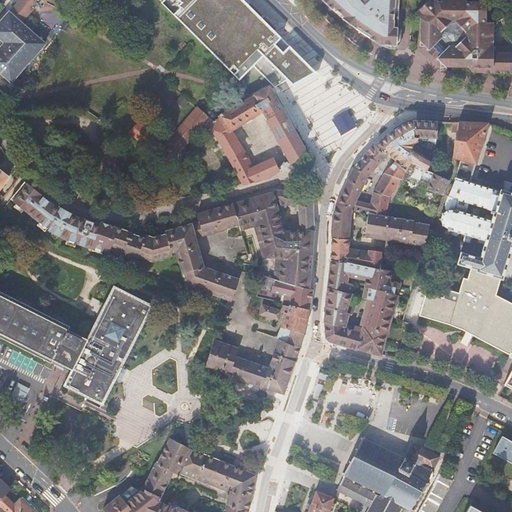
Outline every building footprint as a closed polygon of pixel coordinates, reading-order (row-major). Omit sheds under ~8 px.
[(18,0),(8,12),(21,23),(40,0),(42,0),(43,1),(44,0),(18,0)] [(244,0),(161,0),(160,2),(238,82),(254,66),(274,87),(288,79),(292,83),(313,71),(309,66),(289,46),(280,37),(244,0)] [(323,0),(327,4),(328,5),(329,4),(332,7),(331,8),(332,7),(342,16),(342,17),(343,19),(352,25),(358,30),(360,31),(362,29),(370,35),(369,37),(376,41),(379,43),(382,43),(394,44),(397,40),(398,27),(399,9),(399,0),(323,0)] [(425,45),(427,47),(429,49),(432,46),(440,54),(437,57),(438,58),(440,61),(440,66),(442,66),(468,66),(473,71),(511,71),(511,51),(493,51),(493,21),(486,21),(486,0),(484,0),(427,0),(415,12),(420,17),(420,45),(425,45)] [(21,23),(8,12),(0,21),(0,73),(11,83),(45,44),(21,23)] [(306,54),(309,51),(301,42),(298,45),(306,54)] [(294,161),(304,149),(268,87),(218,117),(219,118),(208,125),(242,185),(269,176),(278,170),(275,163),(273,159),(267,162),(252,168),(245,154),(231,132),(264,111),(268,118),(267,119),(291,163),(294,161)] [(275,91),(272,93),(279,106),(280,108),(284,106),(275,91)] [(197,108),(166,142),(177,152),(208,118),(197,108)] [(342,134),(357,125),(349,110),(333,119),(342,134)] [(121,125),(153,155),(165,142),(133,111),(121,125)] [(374,145),(386,156),(388,154),(394,160),(393,161),(392,163),(404,170),(405,170),(409,161),(425,169),(426,170),(426,169),(431,160),(421,155),(412,148),(412,143),(415,141),(418,140),(416,136),(435,138),(436,121),(417,120),(413,120),(404,123),(394,129),(385,135),(382,138),(374,145)] [(511,303),(495,295),(499,278),(500,278),(502,279),(502,278),(503,279),(503,276),(505,267),(506,267),(507,265),(506,265),(508,256),(509,256),(510,254),(509,254),(511,245),(511,244),(511,192),(510,192),(509,191),(508,192),(502,190),(502,189),(500,189),(499,189),(499,190),(470,182),(487,123),(457,121),(456,135),(455,135),(452,156),(461,159),(456,177),(455,177),(447,197),(448,197),(446,201),(445,203),(445,206),(445,210),(444,211),(442,213),(441,212),(440,213),(442,214),(441,216),(441,218),(439,218),(440,220),(441,220),(442,221),(442,223),(441,224),(442,225),(443,225),(444,225),(445,226),(447,228),(447,229),(448,229),(449,228),(450,229),(450,230),(450,231),(451,231),(451,233),(451,234),(456,236),(457,235),(458,233),(458,234),(459,232),(464,233),(463,235),(464,235),(463,239),(463,241),(468,242),(470,241),(471,237),(472,238),(473,236),(477,237),(477,239),(478,239),(478,241),(478,242),(482,243),(484,242),(483,246),(482,246),(482,248),(480,258),(462,253),(463,252),(461,252),(460,252),(459,253),(460,254),(458,261),(457,261),(457,263),(459,264),(459,263),(470,267),(467,279),(463,277),(456,301),(426,292),(419,315),(448,324),(461,329),(510,355),(511,353),(511,354),(511,369),(504,385),(511,389),(511,303)] [(346,181),(337,203),(353,209),(359,211),(369,213),(385,215),(389,197),(395,187),(399,179),(400,178),(401,178),(404,170),(392,163),(384,172),(372,192),(370,203),(357,200),(368,176),(386,156),(374,145),(353,167),(346,181)] [(0,188),(8,178),(0,171),(0,188)] [(435,174),(429,189),(441,194),(447,179),(435,174)] [(20,207),(35,218),(48,201),(42,196),(40,195),(35,190),(34,189),(27,183),(24,181),(10,198),(13,201),(11,204),(18,210),(20,207)] [(242,228),(242,230),(254,226),(263,256),(261,275),(275,279),(296,285),(310,289),(310,288),(311,271),(312,267),(312,263),(312,261),(312,251),(313,249),(313,246),(313,205),(311,202),(296,196),(280,190),(234,203),(239,221),(240,221),(242,228)] [(48,201),(35,218),(39,222),(36,225),(44,231),(48,229),(66,240),(77,216),(73,215),(73,214),(71,213),(60,207),(59,206),(58,208),(55,206),(51,203),(48,201)] [(118,227),(111,246),(124,251),(123,254),(137,260),(138,256),(153,261),(170,257),(172,256),(172,253),(176,252),(178,258),(185,284),(232,301),(240,279),(204,266),(203,264),(196,238),(200,236),(203,236),(224,229),(225,229),(239,225),(238,221),(239,221),(234,203),(197,213),(199,221),(196,222),(165,231),(166,234),(153,237),(145,234),(144,238),(131,234),(132,232),(118,227)] [(332,239),(331,260),(347,262),(380,269),(382,252),(367,251),(348,249),(351,214),(353,209),(337,203),(334,214),(331,239),(332,239)] [(428,226),(413,223),(413,220),(385,215),(369,213),(365,237),(409,244),(425,247),(428,226)] [(77,216),(66,240),(65,243),(74,246),(76,243),(92,248),(103,221),(102,222),(100,221),(99,224),(88,220),(77,216)] [(105,221),(103,221),(92,248),(92,250),(101,254),(103,250),(109,252),(118,227),(110,225),(110,223),(105,221)] [(393,272),(380,269),(347,262),(331,260),(328,287),(325,321),(326,338),(329,341),(333,342),(335,343),(335,344),(354,349),(357,350),(357,349),(369,353),(380,356),(396,295),(399,284),(391,282),(393,272)] [(261,275),(256,296),(284,303),(283,304),(284,305),(286,300),(281,299),(283,294),(293,297),(292,304),(309,309),(311,299),(312,289),(310,288),(310,289),(296,285),(275,279),(261,275)] [(0,337),(51,363),(53,358),(63,363),(72,368),(63,385),(102,404),(114,380),(119,371),(121,367),(152,305),(113,285),(86,339),(68,330),(70,326),(0,290),(0,337)] [(282,311),(282,309),(263,304),(260,314),(279,320),(282,311)] [(282,311),(285,312),(281,327),(291,330),(304,334),(306,322),(309,309),(292,304),(291,306),(289,306),(284,305),(283,304),(282,309),(282,311)] [(304,334),(281,327),(277,338),(279,339),(288,342),(301,346),(304,334)] [(240,347),(214,339),(204,367),(230,375),(235,377),(235,378),(262,388),(263,386),(284,394),(296,361),(301,346),(288,342),(279,339),(274,353),(270,367),(242,358),(237,356),(240,347)] [(363,437),(361,436),(360,438),(361,439),(357,448),(355,447),(354,449),(356,450),(353,456),(350,460),(349,459),(347,462),(349,463),(344,471),(343,471),(341,474),(342,475),(341,477),(342,478),(336,488),(369,507),(366,511),(397,511),(400,507),(407,511),(406,511),(407,511),(408,511),(409,511),(410,511),(409,511),(416,497),(418,498),(416,497),(424,482),(426,483),(425,482),(430,472),(432,473),(432,472),(430,471),(437,457),(409,442),(402,456),(401,457),(395,454),(395,453),(394,452),(393,453),(385,449),(386,447),(384,446),(383,448),(375,444),(376,442),(374,441),(373,442),(365,438),(366,437),(363,435),(363,437)] [(511,442),(501,436),(491,453),(511,464),(511,442)] [(225,506),(248,511),(255,474),(215,458),(214,459),(191,450),(192,449),(169,437),(157,462),(173,471),(178,474),(179,473),(228,492),(225,506)] [(157,462),(156,462),(148,478),(142,488),(160,497),(173,471),(157,462)] [(433,485),(424,501),(417,511),(435,511),(452,481),(439,474),(433,485)] [(0,499),(4,496),(10,489),(0,479),(0,499)] [(160,497),(142,488),(141,487),(139,489),(131,485),(102,509),(104,511),(247,511),(248,511),(225,506),(223,511),(189,511),(168,502),(167,505),(158,501),(160,497)] [(275,511),(329,511),(334,498),(317,492),(309,511),(275,511)] [(14,505),(4,496),(0,499),(0,506),(2,508),(6,511),(34,511),(20,499),(14,505)]
